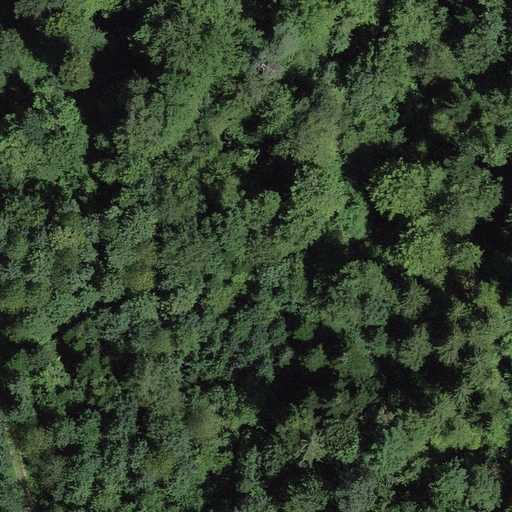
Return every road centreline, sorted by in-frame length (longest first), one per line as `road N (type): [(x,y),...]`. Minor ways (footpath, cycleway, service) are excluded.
road 1 (track): [(424,0),(428,66),(394,150),(398,238)]
road 2 (track): [(34,511),(0,382)]
